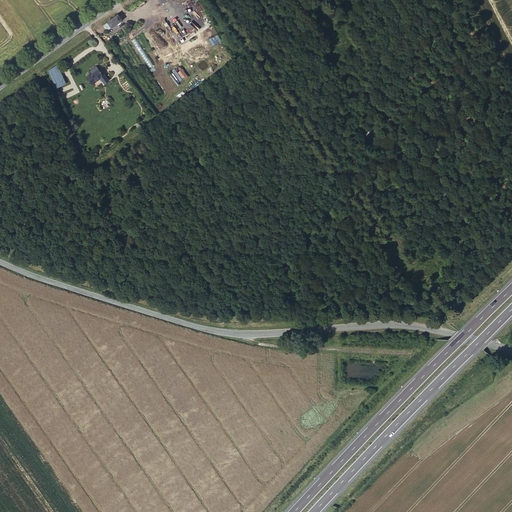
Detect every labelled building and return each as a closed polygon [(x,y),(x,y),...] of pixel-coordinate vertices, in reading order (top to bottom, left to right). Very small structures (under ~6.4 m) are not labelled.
[(197,16),(188,0),(186,0),(178,4),(186,17),(188,16),(190,19),(197,16)] [(120,23),(115,16),(104,25),(109,31),(120,23)] [(104,25),(100,28),(105,34),(109,31),(104,25)] [(142,41),(150,35),(147,31),(139,37),(142,41)] [(218,34),(211,37),(213,44),(220,42),(218,34)] [(48,71),(57,92),(67,88),(57,67),(48,71)] [(95,88),(106,79),(100,71),(89,80),(95,88)]
